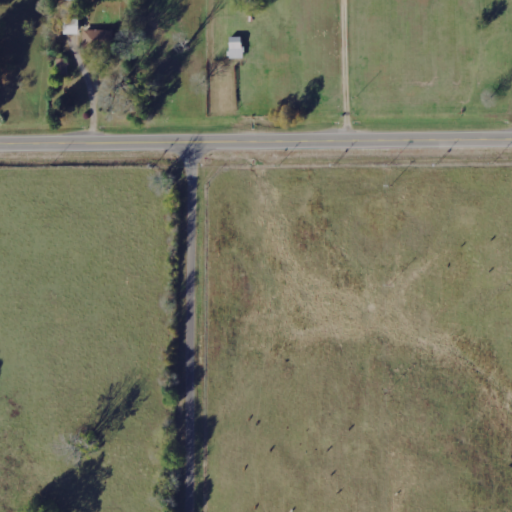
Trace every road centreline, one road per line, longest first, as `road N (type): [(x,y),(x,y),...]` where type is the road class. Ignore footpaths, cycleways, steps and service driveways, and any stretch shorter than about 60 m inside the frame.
road 1 (tertiary): [(0,142),(511,138)]
road 2 (residential): [(197,511),(198,141)]
